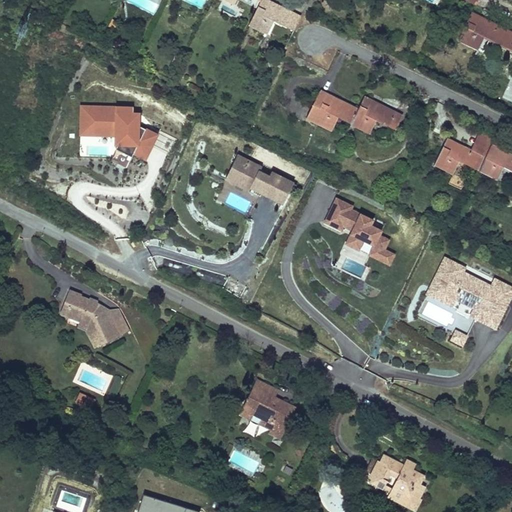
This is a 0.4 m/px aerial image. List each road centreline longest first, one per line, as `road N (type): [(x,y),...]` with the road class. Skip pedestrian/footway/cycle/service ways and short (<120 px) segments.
road 1 (residential): [(511,470),(0,201)]
road 2 (residential): [(511,127),(326,34),(307,37)]
